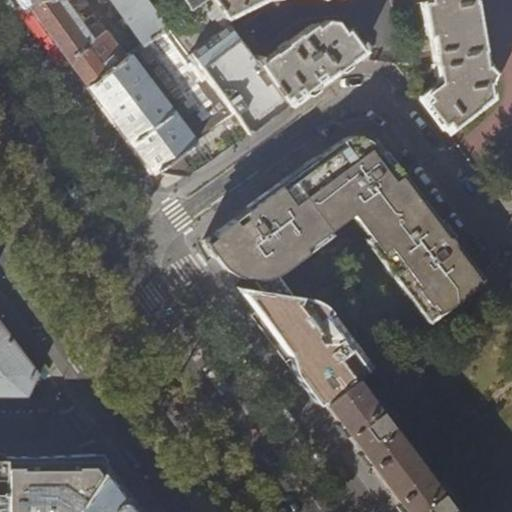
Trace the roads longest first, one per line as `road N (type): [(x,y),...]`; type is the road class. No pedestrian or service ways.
road 1 (residential): [(511,237),(483,232),(393,109),(361,97),(111,264)]
road 2 (primary): [(295,511),(111,264)]
road 3 (primary): [(111,264),(0,114)]
road 4 (primary): [(0,260),(110,408)]
road 5 (primary): [(110,408),(188,511)]
